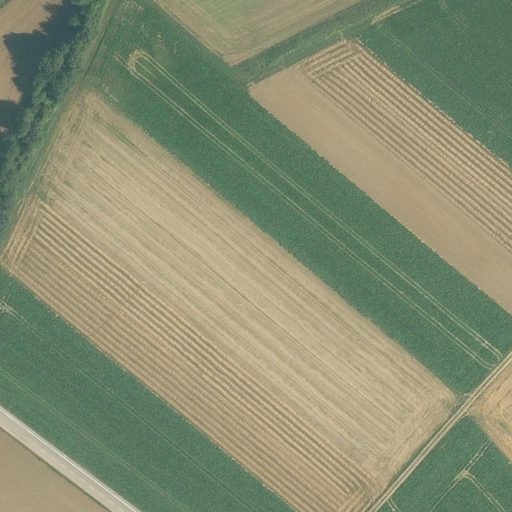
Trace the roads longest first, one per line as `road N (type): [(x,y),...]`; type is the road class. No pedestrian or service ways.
road 1 (track): [(147,0),(242,84),(415,0)]
road 2 (track): [(106,0),(0,231)]
road 3 (track): [(511,356),(373,511)]
road 4 (unclassified): [(0,425),(117,511)]
